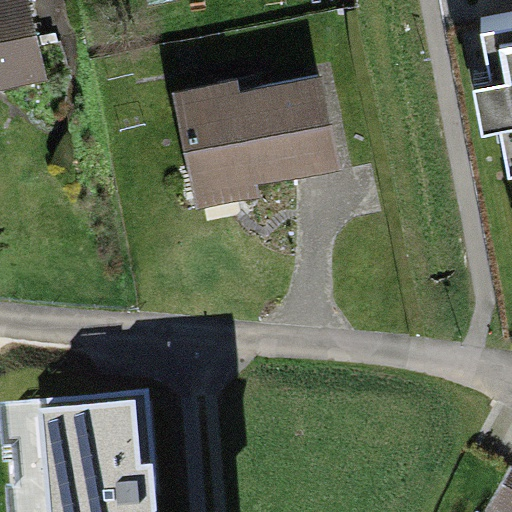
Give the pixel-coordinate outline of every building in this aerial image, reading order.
[(24,0),(0,0),(0,89),(40,81),(24,0)] [(511,0),(481,0),(489,41),(473,45),(482,91),(500,88),(511,145),(511,0)] [(234,82),(183,91),(202,193),(331,169),(314,80),(236,94),(234,82)] [(156,511),(148,393),(1,404),(4,442),(16,442),(19,483),(6,484),(7,511),(156,511)] [(511,511),(511,482),(496,511),(511,511)]
